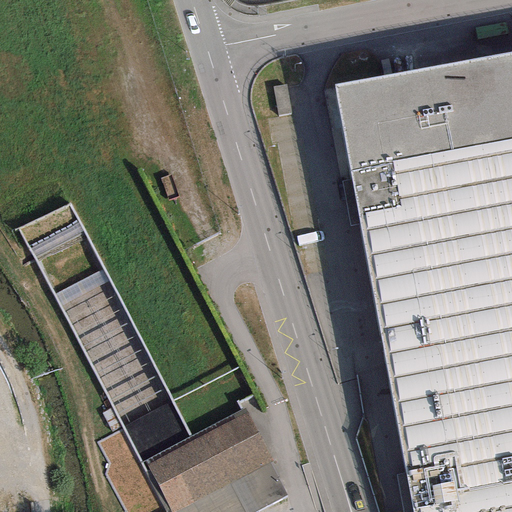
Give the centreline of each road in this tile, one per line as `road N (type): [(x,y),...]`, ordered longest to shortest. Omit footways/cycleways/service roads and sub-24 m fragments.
road 1 (tertiary): [(334,460),(208,48)]
road 2 (residential): [(461,0),(208,48)]
road 3 (track): [(41,511),(36,448),(0,351)]
